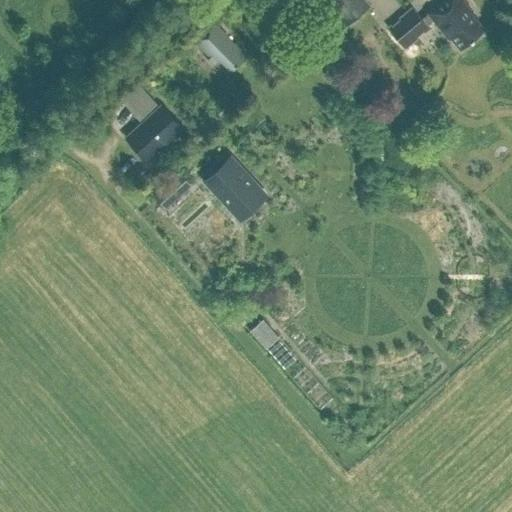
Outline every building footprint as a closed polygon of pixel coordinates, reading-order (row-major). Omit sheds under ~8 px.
[(324,0),(345,25),(366,9),(358,0),(324,0)] [(473,9),(468,4),(465,0),(441,0),(428,11),(428,12),(422,17),(413,5),(388,25),(405,46),(430,26),(428,24),(434,19),(449,38),(451,36),(461,48),(485,29),(471,11),(473,9)] [(227,75),(247,55),(214,21),(193,41),(227,75)] [(124,137),(149,163),(185,130),(161,103),(124,137)] [(266,194),(231,155),(204,179),(240,218),(266,194)] [(180,174),(172,181),(181,191),(189,183),(180,174)]
